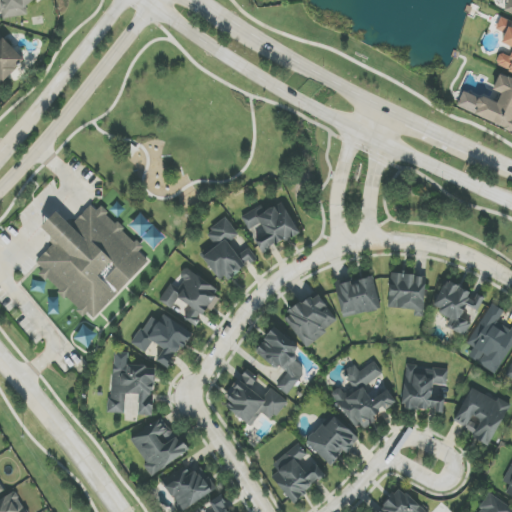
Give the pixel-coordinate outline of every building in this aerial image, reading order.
[(0,0),(0,4),(1,18),(28,16),(27,2),(39,1),(38,0),(0,0)] [(0,84),(25,61),(0,34),(0,84)] [(483,98),(478,99),(475,105),(477,109),(474,115),(504,129),(503,130),(509,133),(510,132),(511,132),(511,78),(506,76),(506,78),(498,74),(491,90),(500,95),(496,104),(483,98)] [(45,221),(60,207),(75,222),(95,201),(153,259),(93,319),(36,262),(61,237),(45,221)] [(241,217),(249,231),(261,224),(267,234),(256,241),(263,253),(297,233),(280,203),(265,212),(261,206),(241,217)] [(221,284),(254,261),(238,238),(239,237),(227,219),(206,233),(214,244),(201,254),(221,284)] [(160,302),(172,309),(178,299),(192,308),(184,319),(199,328),(218,298),(213,295),(218,288),(188,269),(177,286),(172,283),(160,302)] [(390,273),(387,307),(396,308),(395,309),(413,311),(413,316),(422,317),(423,303),(422,303),(425,277),(407,276),(408,272),(398,271),(398,274),(390,273)] [(335,284),(343,318),(380,309),(372,275),(335,284)] [(448,285),(446,284),(444,288),(442,288),(432,306),(439,310),(437,313),(441,317),(447,319),(449,320),(446,327),(461,335),(466,326),(456,320),(458,315),(459,316),(465,306),(476,312),(483,299),(476,296),(473,302),(466,299),(468,294),(459,289),(457,294),(455,292),(457,287),(449,283),(448,285)] [(306,347),(340,321),(318,292),(284,317),(306,347)] [(468,345),(474,348),(469,358),(497,374),(511,347),(511,328),(511,330),(498,323),(505,311),(491,304),(468,345)] [(191,331),(163,315),(160,322),(150,316),(133,345),(146,352),(152,342),(164,349),(157,362),(170,369),(191,331)] [(288,395),(308,370),(291,357),(299,347),(274,327),(255,352),(277,369),(279,366),(288,373),(277,387),(288,395)] [(139,416),(153,416),(155,367),(128,366),(129,353),(113,352),(110,413),(125,414),(126,394),(140,395),(139,416)] [(332,393),(357,432),(376,420),(374,417),(396,403),(388,390),(373,400),(364,387),(383,375),(375,362),(359,372),(355,365),(344,373),(356,392),(348,397),(342,387),(332,393)] [(448,370),(431,368),(430,373),(418,372),(419,366),(407,365),(403,409),(444,412),(445,396),(436,395),(437,385),(447,386),(448,370)] [(288,401),(246,369),(226,396),(231,400),(225,407),(251,427),(262,413),(272,421),(288,401)] [(453,425),(491,444),(510,404),(498,399),(497,401),(471,388),(453,425)] [(306,445),(334,467),(359,436),(331,414),(306,445)] [(153,475),(187,453),(164,417),(130,440),(153,475)] [(273,466),(279,472),(272,478),(294,503),(326,475),(298,443),(273,466)] [(181,511),(213,493),(200,472),(192,476),(186,466),(162,481),(180,511),(181,511)] [(425,511),(400,487),(376,511),(425,511)] [(0,511),(26,511),(15,493),(0,501),(0,511)] [(230,511),(222,496),(210,502),(214,511),(197,511),(195,511),(230,511)] [(479,511),(511,511),(511,510),(489,496),(479,511)]
